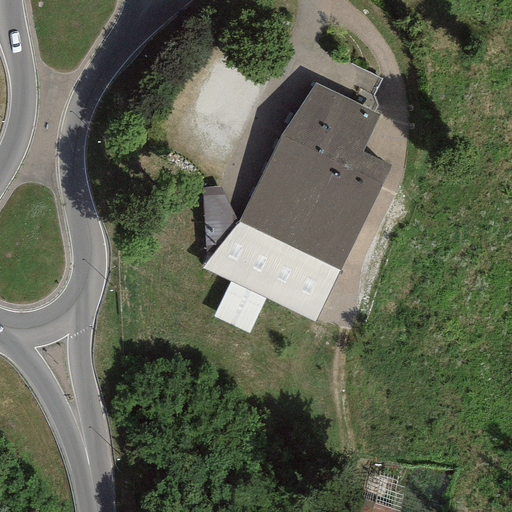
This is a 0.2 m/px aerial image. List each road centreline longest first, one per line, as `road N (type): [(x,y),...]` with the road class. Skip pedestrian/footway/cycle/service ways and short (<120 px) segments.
road 1 (secondary): [(69,313),(80,254),(67,150),(86,86),(138,18)]
road 2 (unknown): [(319,0),(374,65),(413,144)]
road 3 (secondary): [(0,5),(21,107),(0,167)]
